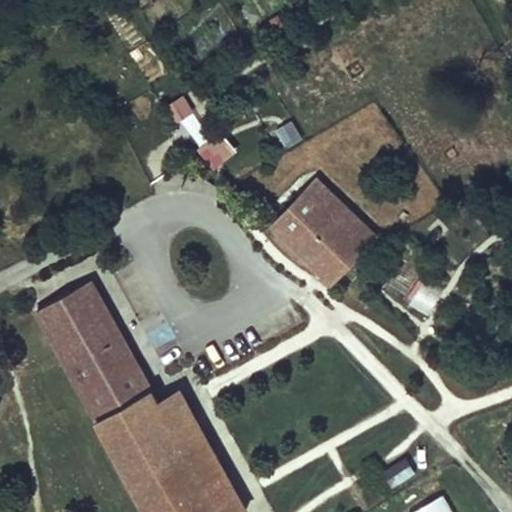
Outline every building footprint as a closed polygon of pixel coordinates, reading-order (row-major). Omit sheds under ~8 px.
[(166,102),(175,118),(194,107),(185,91),(166,102)] [(272,127),(282,149),(305,139),(295,117),(272,127)] [(200,144),(215,163),(236,146),(222,127),(200,144)] [(313,179),(272,222),(313,262),(331,242),(352,262),(387,223),(389,220),(382,214),(376,220),(362,207),(353,216),(313,179)] [(331,242),(313,262),(334,282),(352,262),(331,242)] [(400,267),(386,297),(428,315),(441,285),(400,267)] [(91,279),(39,306),(152,511),(221,511),(160,402),(91,279)] [(181,390),(160,402),(221,511),(239,511),(247,508),(181,390)] [(408,510),(409,511),(457,511),(445,490),(408,510)]
